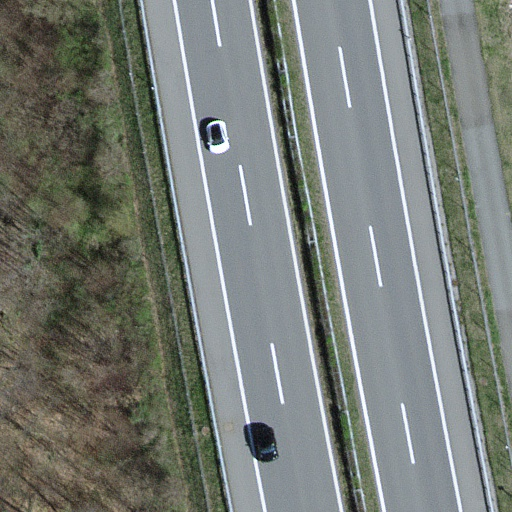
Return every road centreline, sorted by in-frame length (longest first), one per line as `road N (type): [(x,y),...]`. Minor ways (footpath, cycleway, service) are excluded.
road 1 (motorway): [(424,511),(334,0)]
road 2 (motorway): [(212,0),(302,511)]
road 3 (unclassified): [(459,0),(511,324)]
